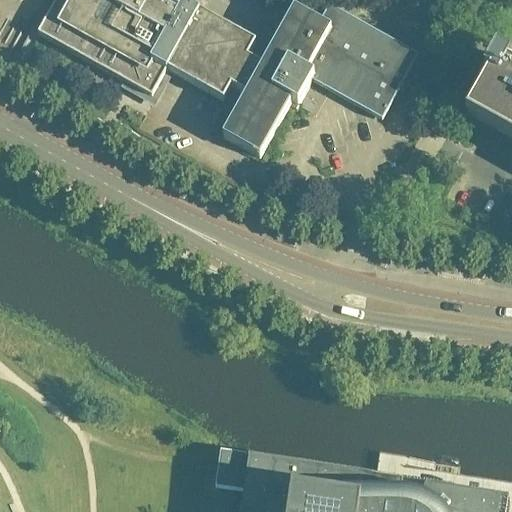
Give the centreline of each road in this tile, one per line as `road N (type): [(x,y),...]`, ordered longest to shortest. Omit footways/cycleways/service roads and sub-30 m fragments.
road 1 (secondary): [(120,192),(321,306),(511,338)]
road 2 (secondary): [(511,314),(340,282),(120,192)]
road 3 (secondary): [(0,126),(120,192)]
